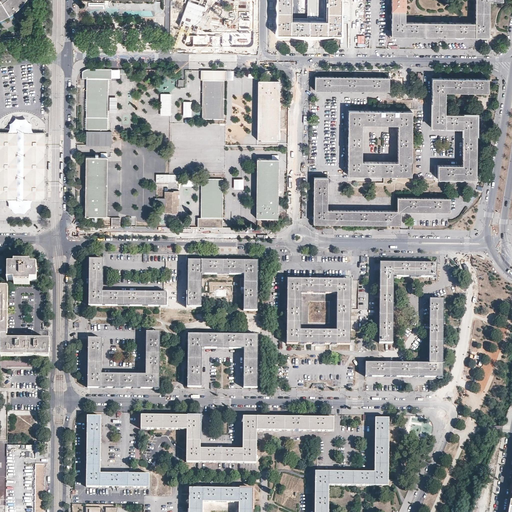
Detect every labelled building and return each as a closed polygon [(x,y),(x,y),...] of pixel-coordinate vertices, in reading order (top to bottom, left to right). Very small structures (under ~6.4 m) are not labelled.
[(0,0),(0,21),(1,21),(4,20),(11,16),(14,13),(19,9),(24,4),(26,0),(0,0)] [(207,0),(188,0),(180,26),(177,32),(175,38),(178,43),(187,46),(248,47),(252,45),(253,41),(253,0),(252,0),(238,0),(239,11),(239,33),(205,32),(198,29),(207,0)] [(277,0),(277,2),(277,34),(340,35),(340,0),(277,0)] [(502,1),(502,0),(475,0),(475,23),(405,22),(404,0),(391,0),(391,36),(489,37),(489,1),(502,1)] [(112,79),(112,70),(90,69),(87,70),(86,70),(85,71),(82,72),(82,79),(87,79),(86,129),(88,129),(97,129),(106,129),(108,129),(108,79),(112,79)] [(226,80),(228,70),(201,71),(200,80),(202,80),(202,119),(223,119),(224,80),(226,80)] [(388,91),(389,77),(380,77),(351,77),(326,77),(315,77),(315,90),(327,90),(388,91)] [(475,178),(476,114),(445,114),(445,92),(488,92),(488,79),(478,79),(458,79),(441,78),(432,78),(431,127),(434,127),(455,128),(462,128),(461,164),(448,164),(437,164),(437,178),(475,178)] [(127,79),(125,91),(134,92),(135,80),(127,79)] [(278,140),(279,81),(258,81),(257,140),(258,140),(258,141),(261,141),(261,140),(278,140)] [(254,85),(227,86),(227,97),(232,97),(232,94),(254,93),(254,85)] [(170,115),(170,94),(161,94),(160,114),(170,115)] [(184,101),(183,117),(191,117),(192,101),(184,101)] [(348,143),(347,175),(352,175),(367,175),(389,175),(398,175),(404,175),(410,176),(411,147),(411,111),(406,111),(391,111),(369,110),(353,110),(348,110),(348,143)] [(111,145),(112,132),(105,132),(106,129),(97,129),(88,129),(88,131),(86,131),(86,145),(111,145)] [(0,132),(0,198),(39,198),(43,198),(44,133),(0,132)] [(103,149),(107,157),(111,154),(107,147),(103,149)] [(106,216),(107,157),(86,157),(85,216),(86,216),(86,217),(88,217),(88,216),(106,216)] [(277,218),(278,160),(273,159),(260,159),(260,158),(258,158),(258,159),(257,159),(256,218),(277,218)] [(180,184),(180,174),(160,174),(160,183),(180,184)] [(183,177),(183,187),(196,187),(196,177),(183,177)] [(314,177),(314,224),(402,225),(402,212),(451,212),(451,198),(398,197),(398,211),(328,210),(329,177),(314,177)] [(222,179),(201,179),(201,218),(197,218),(197,227),(222,228),(222,179)] [(243,189),(244,179),(234,179),(234,189),(243,189)] [(179,191),(173,191),(165,192),(165,198),(155,198),(155,206),(165,206),(165,213),(177,213),(177,206),(179,206),(179,198),(178,198),(175,198),(175,195),(178,195),(179,195),(179,191)] [(111,226),(120,227),(120,218),(111,218),(111,226)] [(103,258),(89,257),(88,304),(167,305),(167,291),(103,290),(103,258)] [(201,280),(202,275),(244,275),(244,311),(257,311),(257,303),(258,280),(258,262),(188,261),(188,291),(188,305),(201,305),(201,303),(201,280)] [(37,281),(37,266),(30,265),(30,262),(22,262),(14,262),(14,265),(7,265),(7,280),(14,280),(14,284),(30,284),(30,281),(37,281)] [(393,344),(394,277),(436,277),(437,264),(380,263),(380,268),(380,275),(380,283),(380,300),(379,329),(379,344),(393,344)] [(350,345),(350,316),(351,280),(287,280),(287,312),(287,344),(332,344),(350,345)] [(48,355),(48,351),(48,339),(6,339),(7,287),(0,286),(0,334),(1,335),(1,355),(26,355),(48,355)] [(443,379),(444,347),(445,301),(431,300),(430,365),(365,363),(365,377),(408,378),(443,379)] [(88,338),(88,388),(95,388),(124,388),(151,389),(159,389),(160,368),(160,344),(160,333),(146,332),(146,375),(107,374),(102,374),(102,339),(88,338)] [(258,346),(258,335),(188,334),(188,343),(187,369),(187,387),(201,387),(201,348),(244,349),(243,388),(257,388),(257,381),(257,371),(258,358),(258,346)] [(256,463),(256,431),(333,432),(334,418),(243,417),(243,450),(200,449),(201,417),(142,416),(141,429),(187,430),(187,462),(190,462),(247,463),(256,463)] [(149,488),(149,474),(101,473),(101,417),(87,417),(87,487),(149,488)] [(388,486),(388,478),(389,419),(375,419),(375,450),(375,473),(358,472),(336,472),(316,472),(316,479),(315,503),(315,511),(328,511),(329,486),(388,486)] [(34,511),(35,463),(35,445),(34,445),(7,445),(6,508),(5,511),(34,511)] [(35,458),(44,458),(44,447),(35,447),(35,458)] [(232,489),(213,488),(190,488),(189,497),(189,511),(252,511),(253,501),(253,489),(232,489)]
